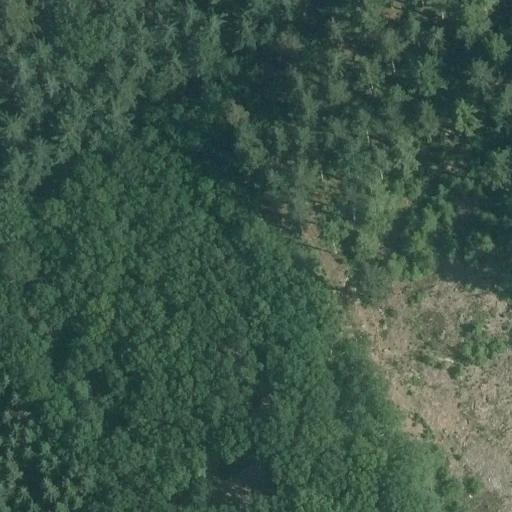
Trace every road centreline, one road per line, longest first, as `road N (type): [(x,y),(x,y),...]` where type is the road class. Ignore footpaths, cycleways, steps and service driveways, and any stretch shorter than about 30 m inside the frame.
road 1 (track): [(199,111),(83,190),(0,266)]
road 2 (track): [(334,0),(271,68),(218,108),(199,111)]
road 3 (track): [(199,111),(178,105),(70,0)]
